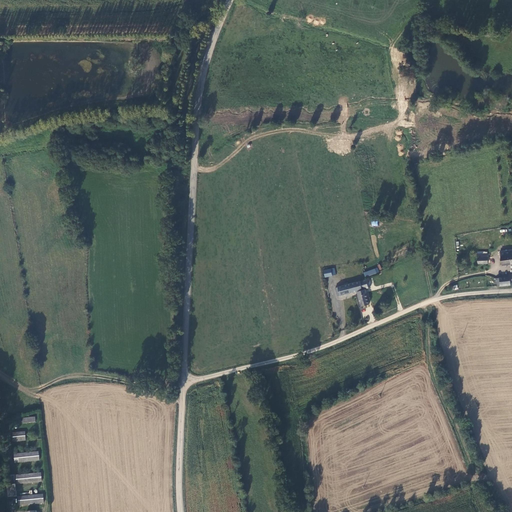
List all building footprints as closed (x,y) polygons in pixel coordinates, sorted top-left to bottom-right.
[(511,246),(499,248),(500,253),(501,261),(511,259),(511,246)] [(365,278),(379,272),(377,267),(363,273),(365,278)] [(323,270),(324,277),(336,275),(334,268),(323,270)] [(511,273),(511,270),(507,271),(507,273),(493,275),(494,280),(495,280),(495,282),(498,282),(508,281),(508,276),(511,275),(511,273)] [(365,279),(364,276),(350,280),(352,288),(363,285),(366,285),(366,283),(369,282),(368,278),(365,279)] [(333,291),(334,294),(352,288),(350,280),(332,285),(333,291)] [(364,290),(356,293),(359,303),(367,301),(365,293),(364,290)] [(336,311),(329,312),(331,320),(338,318),(336,311)] [(25,432),(13,433),(14,442),(26,440),(25,432)] [(38,448),(14,451),(16,460),(40,457),(38,448)] [(42,470),(17,473),(18,482),(43,479),(42,470)] [(7,474),(9,484),(16,483),(14,473),(7,474)] [(18,494),(16,483),(9,484),(8,484),(9,495),(18,494)] [(44,491),(20,494),(21,502),(45,499),(44,491)]
